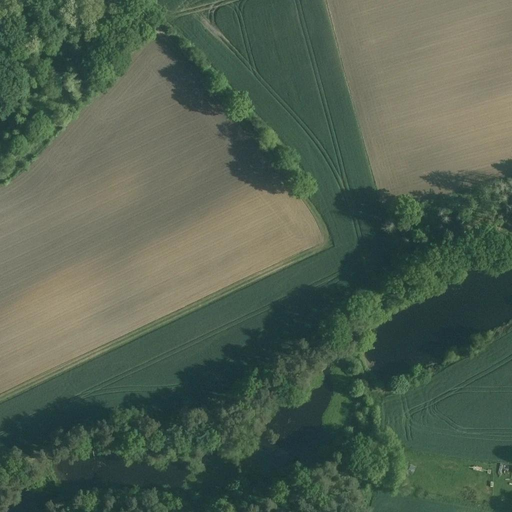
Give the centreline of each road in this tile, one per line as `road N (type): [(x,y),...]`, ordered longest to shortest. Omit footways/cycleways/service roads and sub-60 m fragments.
road 1 (track): [(121,0),(229,106),(331,240),(0,397)]
road 2 (track): [(0,480),(35,462),(65,498),(231,495),(333,456),(366,431),(381,395),(460,362)]
